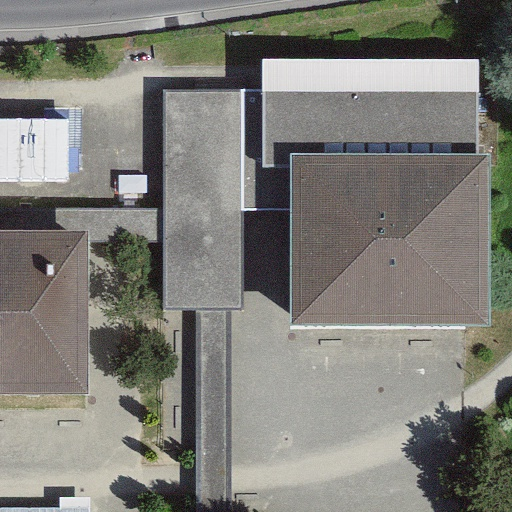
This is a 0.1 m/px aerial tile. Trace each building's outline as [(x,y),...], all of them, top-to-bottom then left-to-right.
[(501,321),(503,151),(504,58),(282,55),(281,84),(256,83),(255,164),(313,164),(311,319),(501,321)] [(256,83),(174,82),(172,204),(172,235),(171,307),(253,308),(255,164),(256,83)] [(66,117),(0,116),(0,178),(66,179),(66,117)] [(108,235),(172,235),(172,204),(78,203),(78,234),(108,235)] [(0,233),(0,386),(106,388),(108,235),(78,234),(0,233)]
